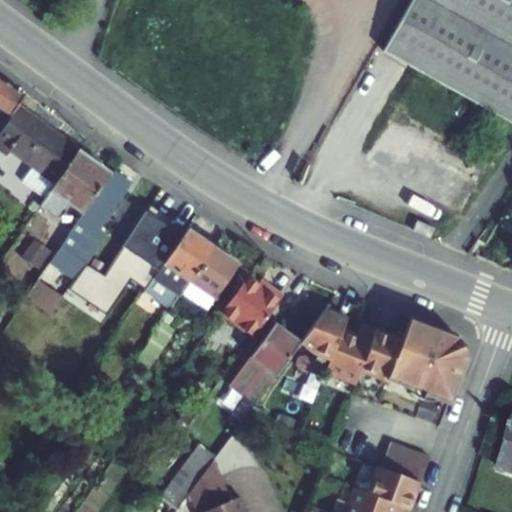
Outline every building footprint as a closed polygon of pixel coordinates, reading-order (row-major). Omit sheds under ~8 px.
[(511,0),(411,0),(383,51),(511,123),(511,0)] [(24,96),(0,79),(0,131),(17,107),(24,96)] [(10,150),(32,166),(51,138),(47,135),(50,131),(17,107),(0,131),(0,150),(7,155),(10,150)] [(51,138),(32,166),(21,181),(45,198),(77,151),(59,137),(56,141),(51,138)] [(83,214),(109,174),(77,151),(45,198),(39,207),(55,218),(67,203),(83,214)] [(130,182),(114,171),(81,219),(80,218),(26,298),(51,315),(63,297),(48,287),(70,253),(85,263),(105,235),(98,230),(130,182)] [(85,264),(68,289),(107,316),(132,280),(146,290),(187,230),(150,205),(104,276),(85,264)] [(417,221),(413,229),(424,234),(424,235),(430,237),(433,228),(417,221)] [(172,310),(182,294),(214,248),(187,230),(146,290),(145,292),(172,310)] [(40,241),(29,257),(42,265),(52,249),(40,241)] [(237,264),(214,248),(182,294),(205,309),(213,297),(214,298),(237,264)] [(257,331),(282,296),(269,286),(266,290),(247,276),(224,308),(257,331)] [(356,339),(341,333),(346,318),(323,309),(300,342),(313,354),(331,360),(326,374),(354,384),(356,379),(364,382),(367,375),(385,382),(386,379),(411,389),(409,394),(423,400),(425,394),(449,403),(468,352),(462,338),(409,317),(401,338),(362,324),(356,339)] [(174,330),(163,322),(135,364),(146,371),(174,330)] [(231,414),(241,422),(261,395),(300,342),(274,323),(228,387),(243,398),(231,414)] [(511,472),(511,423),(503,448),(504,448),(497,467),(511,472)] [(363,482),(360,490),(353,488),(344,511),(391,511),(395,503),(410,508),(429,456),(390,442),(380,467),(376,466),(369,485),(363,482)] [(161,498),(176,510),(188,493),(213,460),(216,456),(200,444),(161,498)] [(188,493),(196,511),(245,511),(239,496),(230,500),(213,460),(188,493)]
